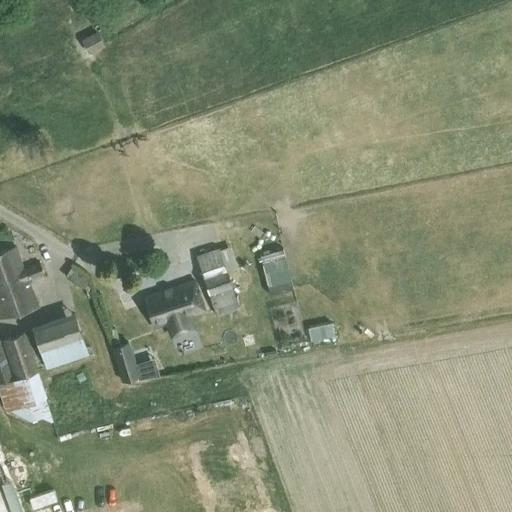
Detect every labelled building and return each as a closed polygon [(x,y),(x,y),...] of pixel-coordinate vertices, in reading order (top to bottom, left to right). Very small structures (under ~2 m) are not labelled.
[(97,29),(80,38),(88,53),(105,44),(97,29)] [(0,251),(0,315),(1,318),(36,306),(26,280),(44,273),(40,261),(22,268),(15,246),(0,251)] [(218,247),(195,255),(216,314),(239,306),(218,247)] [(82,287),(88,277),(71,266),(65,275),(82,287)] [(204,309),(194,280),(145,296),(154,325),(204,309)] [(32,325),(39,346),(46,369),(89,354),(75,310),(32,325)] [(33,412),(29,403),(45,397),(23,332),(0,339),(0,338),(0,394),(5,411),(10,409),(22,415),(33,412)] [(121,380),(134,376),(159,369),(156,356),(134,363),(127,341),(111,346),(121,380)]
